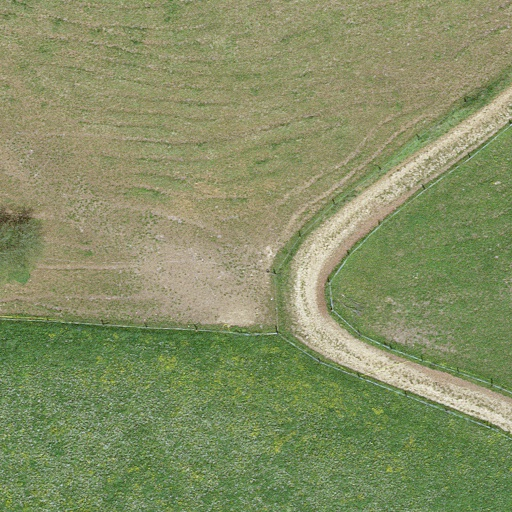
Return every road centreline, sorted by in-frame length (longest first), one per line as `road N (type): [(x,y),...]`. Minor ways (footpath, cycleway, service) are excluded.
road 1 (track): [(511,416),(341,345),(311,317),(305,280),(336,230),(511,96)]
road 2 (track): [(311,317),(276,341),(0,336)]
